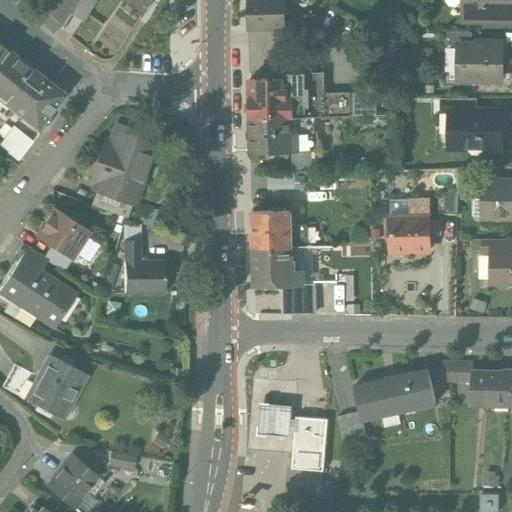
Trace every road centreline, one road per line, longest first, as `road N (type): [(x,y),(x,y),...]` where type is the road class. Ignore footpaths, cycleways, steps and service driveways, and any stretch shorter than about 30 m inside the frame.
road 1 (residential): [(511,335),(220,332)]
road 2 (tertiary): [(220,332),(216,93)]
road 3 (tertiary): [(205,511),(219,417),(220,332)]
road 4 (residential): [(106,84),(0,225)]
road 5 (residential): [(0,4),(48,54),(106,84)]
